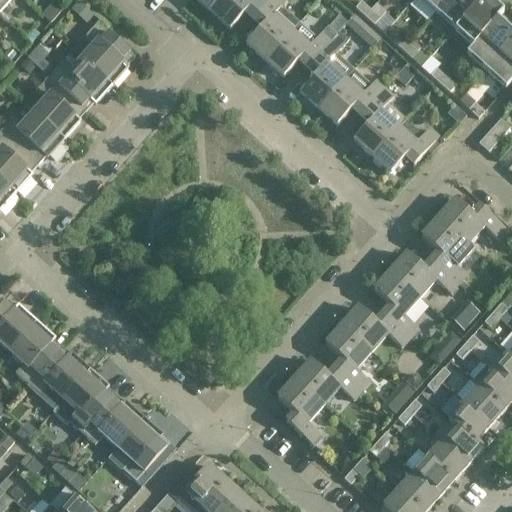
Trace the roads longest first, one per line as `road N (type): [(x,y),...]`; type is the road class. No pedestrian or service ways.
road 1 (residential): [(212,429),(13,254),(193,52)]
road 2 (residential): [(212,429),(393,230)]
road 3 (residential): [(193,52),(393,230)]
road 4 (residential): [(212,429),(240,441),(321,511)]
